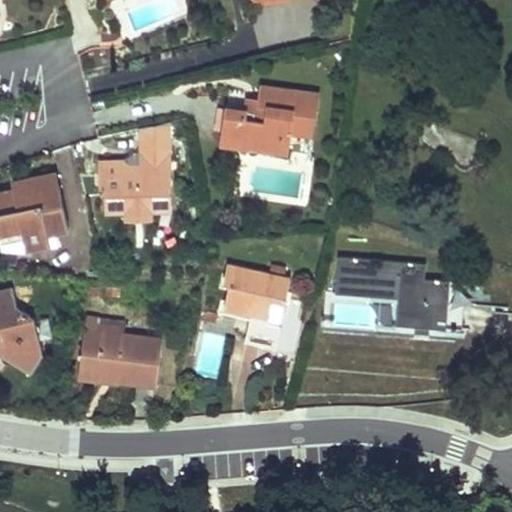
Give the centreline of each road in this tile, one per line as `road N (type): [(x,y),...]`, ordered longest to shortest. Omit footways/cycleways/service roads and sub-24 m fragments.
road 1 (residential): [(0,432),(148,445),(358,431),(455,448),(511,473)]
road 2 (residential): [(0,64),(33,55),(58,70),(63,111),(54,130),(33,142)]
